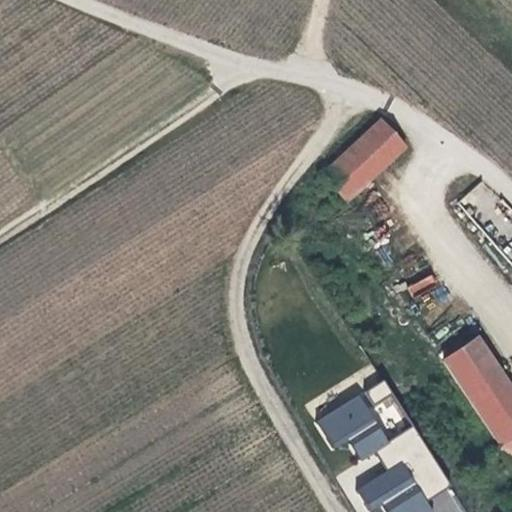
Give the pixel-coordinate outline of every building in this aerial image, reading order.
[(378,122),(321,176),(346,205),(405,149),(378,122)] [(430,273),(407,289),(415,299),(437,283),(430,273)] [(511,392),(476,337),(438,361),(497,447),(511,436),(511,392)] [(385,380),(313,419),(331,451),(349,441),(360,462),(377,452),(388,472),(356,488),(368,511),(371,511),(383,506),(385,511),(432,511),(425,498),(448,486),(415,425),(389,439),(384,430),(406,418),(385,380)] [(511,436),(497,447),(511,468),(511,436)]
